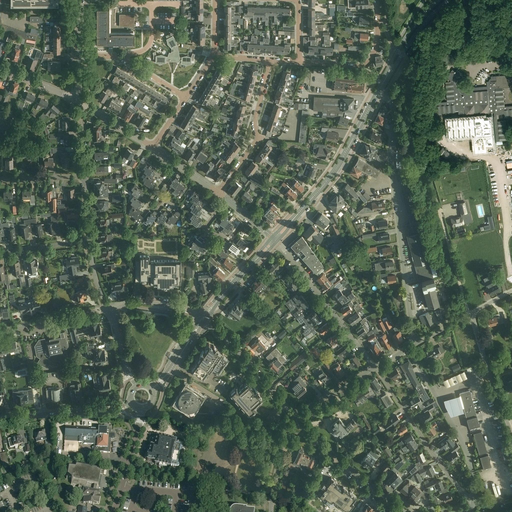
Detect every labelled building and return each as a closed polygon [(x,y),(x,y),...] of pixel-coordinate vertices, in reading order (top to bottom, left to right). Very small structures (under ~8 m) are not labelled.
[(247,9),(244,8),(244,15),(247,15),(247,13),(250,13),(250,16),(253,16),(253,14),(254,7),(247,7),(247,9)] [(120,46),(124,46),(124,44),(127,44),(127,46),(131,46),(131,44),(135,44),(135,33),(111,33),(111,35),(109,35),(109,9),(97,9),(97,13),(98,13),(98,16),(97,16),(97,20),(98,20),(98,23),(97,23),(97,27),(98,27),(98,29),(97,29),(97,34),(98,34),(98,36),(97,36),(97,40),(98,40),(98,44),(109,44),(109,46),(113,46),(117,46),(117,44),(120,44),(120,46)] [(135,14),(120,14),(120,27),(135,27),(135,14)] [(360,16),(353,15),(353,16),(353,19),(355,21),(356,21),(356,24),(359,24),(359,25),(368,26),(368,25),(369,25),(369,22),(369,17),(360,16)] [(363,42),(364,41),(364,40),(368,40),(368,34),(360,33),(355,33),(354,39),(360,40),(360,41),(361,42),(362,43),(363,42)] [(180,57),(179,56),(177,45),(177,44),(176,40),(172,36),(173,36),(167,39),(168,44),(171,47),(171,48),(172,48),(172,53),(169,52),(168,57),(167,57),(161,55),(156,56),(155,52),(153,52),(154,56),(154,59),(155,59),(155,62),(160,64),(166,62),(166,61),(181,62),(181,63),(186,65),(191,63),(191,61),(194,61),(194,58),(195,54),(193,54),(191,57),(187,56),(186,56),(181,57),(180,57)] [(13,47),(11,55),(9,54),(8,57),(10,58),(11,59),(11,60),(12,60),(13,59),(17,60),(20,49),(19,49),(19,46),(16,45),(15,48),(13,47)] [(36,54),(34,59),(29,57),(26,65),(34,68),(36,63),(38,58),(41,59),(43,53),(39,51),(38,54),(36,54)] [(52,61),(52,57),(43,57),(41,62),(48,62),(48,69),(60,69),(60,61),(52,61)] [(220,65),(217,70),(223,74),(226,68),(220,65)] [(113,73),(118,76),(122,70),(117,67),(113,73)] [(248,67),(248,70),(247,73),(250,74),(256,76),(258,70),(248,67)] [(127,73),(122,70),(118,76),(124,79),(127,73)] [(220,79),(223,74),(217,70),(214,75),(220,79)] [(228,70),(227,72),(231,75),(230,77),(232,79),(235,74),(233,72),(228,70)] [(288,79),(290,73),(283,71),(281,77),(288,79)] [(132,76),(127,73),(124,79),(129,82),(132,76)] [(214,75),(211,80),(217,84),(220,79),(214,75)] [(138,79),(132,76),(129,82),(134,86),(138,79)] [(279,83),(286,85),(287,82),(289,82),(290,82),(290,80),(288,79),(281,77),(279,83)] [(364,80),(356,79),(355,79),(353,78),(352,79),(333,77),(332,90),(347,91),(361,92),(361,91),(364,92),(365,81),(364,80)] [(143,82),(138,79),(134,86),(139,89),(143,82)] [(211,80),(208,85),(221,93),(222,91),(215,87),(217,84),(211,80)] [(255,82),(248,80),(247,83),(246,83),(246,82),(237,80),(236,83),(244,85),(244,86),(246,86),(253,88),(255,82)] [(19,84),(15,82),(14,84),(12,83),(9,90),(8,93),(13,94),(17,96),(18,93),(16,92),(19,84)] [(148,86),(143,82),(139,89),(144,92),(148,86)] [(100,93),(98,96),(99,97),(98,98),(104,101),(108,94),(111,95),(113,92),(114,91),(116,87),(113,85),(111,89),(108,87),(105,92),(103,91),(101,94),(100,93)] [(219,95),(221,93),(208,85),(205,90),(211,94),(213,91),(219,95)] [(498,104),(507,104),(506,85),(492,86),(492,90),(497,90),(498,104)] [(153,89),(148,86),(144,92),(147,93),(143,100),(145,102),(148,97),(149,95),(153,89)] [(243,90),(239,89),(239,91),(242,92),(245,92),(251,94),(253,88),(246,86),(244,86),(243,90)] [(275,94),(282,96),(284,97),(286,93),(289,95),(290,92),(284,90),(277,88),(276,88),(274,94),(275,94)] [(467,101),(468,112),(492,110),(490,88),(461,91),(462,95),(466,95),(467,98),(472,98),(472,101),(467,101)] [(158,92),(153,89),(149,95),(154,98),(158,92)] [(205,90),(202,96),(215,103),(216,101),(209,97),(211,94),(205,90)] [(157,99),(153,106),(156,108),(158,103),(160,101),(163,95),(158,92),(154,98),(157,99)] [(250,100),(251,94),(245,92),(242,92),(242,94),(244,94),(243,98),(250,100)] [(33,101),(35,96),(28,93),(26,96),(23,94),(21,100),(26,102),(27,99),(33,101)] [(284,97),(282,96),(275,94),(273,100),(280,102),(281,99),(283,100),(284,99),(284,97)] [(163,95),(160,101),(158,103),(160,104),(161,102),(164,104),(168,98),(163,95)] [(205,104),(207,102),(213,106),(215,103),(202,96),(199,101),(205,104)] [(338,122),(346,125),(347,124),(348,123),(347,122),(348,119),(343,118),(345,110),(352,111),(353,111),(354,98),(353,98),(353,99),(314,96),(313,110),(322,111),(322,117),(337,118),(339,119),(338,122)] [(108,106),(113,109),(118,100),(116,98),(115,100),(115,101),(114,102),(111,100),(108,106)] [(45,100),(45,101),(41,99),(39,104),(36,103),(34,108),(38,110),(40,105),(46,107),(48,102),(47,102),(48,101),(45,100)] [(121,102),(118,100),(113,109),(118,113),(123,105),(120,103),(121,102)] [(139,109),(141,105),(143,103),(138,100),(134,107),(138,110),(139,109)] [(234,106),(230,105),(230,108),(238,110),(244,112),(246,105),(235,102),(234,106)] [(453,112),(458,112),(458,105),(457,105),(457,102),(449,102),(450,109),(453,109),(453,112)] [(309,104),(303,103),(302,109),(308,110),(308,115),(312,115),(313,109),(309,108),(309,104)] [(51,108),(49,106),(44,112),(47,115),(51,110),(53,111),(50,115),(53,117),(56,114),(60,110),(53,104),(51,108)] [(148,115),(150,112),(143,108),(143,107),(141,105),(139,109),(148,115)] [(190,110),(196,114),(198,115),(199,112),(197,111),(199,108),(193,105),(190,110)] [(272,111),(279,113),(281,107),(274,105),(272,111)] [(123,117),(129,120),(133,113),(134,113),(136,110),(129,106),(127,109),(128,109),(123,117)] [(190,110),(187,115),(193,119),(194,120),(196,117),(197,117),(198,115),(196,114),(190,110)] [(382,124),(385,118),(386,114),(387,113),(380,110),(378,114),(378,115),(375,120),(379,122),(379,123),(382,124)] [(277,119),(279,113),(272,111),(270,117),(277,119)] [(12,119),(12,112),(0,112),(0,132),(12,133),(11,125),(10,125),(10,119),(12,119)] [(141,127),(146,118),(139,114),(137,118),(138,119),(135,124),(141,127)] [(194,120),(193,119),(187,115),(184,120),(190,124),(192,125),(193,123),(193,122),(194,120)] [(243,117),(236,116),(233,115),(232,119),(229,118),(228,120),(234,122),(241,124),(243,117)] [(484,118),(447,121),(449,140),(474,137),(475,154),(494,152),(491,119),(484,120),(484,118)] [(63,119),(59,119),(59,129),(69,128),(69,127),(69,125),(68,125),(68,120),(63,121),(63,119)] [(187,129),(190,124),(184,120),(181,125),(187,129)] [(267,125),(266,125),(265,128),(273,131),(274,128),(276,128),(277,128),(280,129),(281,127),(275,125),(268,122),(267,125)] [(91,126),(91,128),(93,129),(94,129),(94,133),(98,133),(101,133),(100,126),(97,126),(96,126),(96,125),(93,125),(91,126)] [(331,132),(332,128),(322,128),(321,131),(327,132),(326,139),(337,141),(338,137),(338,133),(331,132)] [(370,136),(369,138),(376,142),(379,143),(384,135),(381,133),(380,135),(373,131),(371,134),(369,136),(370,136)] [(64,132),(57,133),(57,137),(63,137),(64,143),(69,143),(69,142),(70,142),(70,139),(69,139),(69,135),(64,135),(64,132)] [(94,137),(92,137),(93,141),(97,140),(97,143),(103,143),(103,139),(101,139),(101,133),(98,133),(94,133),(94,137)] [(181,140),(181,139),(182,137),(177,134),(176,136),(179,139),(178,140),(174,137),(172,139),(172,140),(168,146),(169,146),(169,147),(170,148),(171,148),(174,150),(176,147),(178,144),(180,142),(180,141),(181,140)] [(195,137),(194,138),(193,140),(194,140),(188,149),(190,150),(184,157),(185,158),(186,159),(187,160),(188,160),(190,161),(196,153),(193,151),(195,149),(193,148),(196,145),(195,145),(197,143),(200,139),(195,137)] [(182,144),(180,142),(178,144),(176,147),(174,150),(177,152),(177,153),(178,154),(179,154),(180,154),(185,148),(181,146),(182,144)] [(232,148),(237,152),(241,147),(235,143),(232,148)] [(266,143),(263,148),(268,153),(273,156),(274,157),(274,156),(277,159),(278,156),(270,150),(272,148),(266,143)] [(327,160),(331,151),(325,148),(327,145),(314,143),(314,146),(319,147),(316,155),(322,158),(321,158),(327,160)] [(365,145),(364,145),(363,147),(363,148),(363,149),(375,155),(377,151),(375,149),(370,146),(369,147),(365,145)] [(227,150),(226,152),(228,153),(233,157),(237,152),(232,148),(230,147),(229,146),(227,150)] [(65,147),(57,148),(57,151),(62,151),(62,153),(60,153),(60,159),(62,159),(62,166),(69,166),(69,157),(67,158),(67,153),(66,153),(65,147)] [(207,156),(203,153),(206,149),(203,147),(196,157),(203,162),(207,156)] [(107,152),(113,151),(113,148),(101,149),(102,152),(95,152),(95,158),(96,158),(97,160),(100,160),(100,158),(103,158),(103,157),(108,157),(107,152)] [(274,157),(273,156),(268,153),(263,148),(259,153),(264,158),(264,157),(266,155),(272,159),(274,157)] [(134,152),(128,149),(124,155),(125,156),(122,161),(125,163),(128,158),(130,159),(134,152)] [(362,150),(362,149),(360,152),(361,152),(361,153),(364,155),(364,156),(369,159),(370,158),(373,160),(375,155),(363,149),(362,150)] [(233,157),(228,153),(224,158),(229,162),(233,157)] [(264,158),(259,153),(255,159),(260,163),(263,160),(265,162),(265,161),(272,166),(273,164),(264,157),(264,158)] [(10,159),(6,160),(7,168),(13,167),(12,159),(15,159),(15,156),(10,157),(10,159)] [(45,161),(45,167),(53,167),(53,156),(43,157),(44,161),(45,161)] [(22,168),(24,169),(25,169),(27,168),(26,167),(31,166),(31,163),(33,163),(32,158),(26,158),(26,160),(22,160),(22,168)] [(367,173),(376,179),(379,173),(381,170),(378,168),(377,169),(365,162),(358,158),(358,159),(354,166),(360,169),(359,169),(363,171),(362,173),(366,175),(367,173)] [(206,172),(207,173),(209,169),(211,170),(213,167),(212,166),(214,164),(210,162),(209,164),(207,163),(202,170),(203,171),(205,173),(206,172)] [(253,162),(249,167),(259,175),(261,173),(258,171),(258,170),(256,169),(258,166),(253,162)] [(153,172),(155,168),(147,163),(143,168),(146,169),(144,172),(147,174),(152,178),(155,174),(153,172)] [(310,166),(307,165),(305,169),(308,170),(306,175),(314,178),(317,168),(310,165),(310,166)] [(350,172),(358,177),(360,172),(362,173),(363,171),(359,169),(360,169),(354,166),(352,169),(351,170),(350,171),(350,172)] [(255,174),(258,176),(259,175),(249,167),(245,172),(250,176),(253,173),(255,175),(255,174)] [(217,181),(218,181),(220,178),(223,175),(225,172),(222,170),(222,171),(218,169),(217,171),(216,171),(215,173),(212,177),(215,179),(215,180),(217,181)] [(271,182),(274,175),(269,173),(267,176),(265,180),(271,182)] [(143,179),(145,180),(143,183),(152,189),(155,184),(153,183),(155,179),(152,178),(147,174),(143,179)] [(171,186),(169,188),(173,191),(180,183),(177,181),(179,179),(174,175),(168,183),(171,186)] [(251,177),(249,180),(250,181),(261,187),(262,183),(258,181),(251,177)] [(305,186),(302,183),(301,185),(294,179),(291,182),(289,180),(287,182),(289,185),(290,185),(292,186),(291,187),(298,193),(301,190),(302,191),(304,189),(303,188),(304,187),(303,187),(305,186)] [(414,266),(419,282),(421,282),(433,278),(406,180),(401,182),(404,193),(402,194),(411,224),(406,225),(408,236),(407,236),(412,256),(412,257),(413,261),(413,260),(415,266),(414,266)] [(104,184),(102,184),(102,181),(95,182),(96,189),(97,189),(97,190),(107,189),(107,186),(104,186),(104,184)] [(228,191),(235,196),(242,187),(235,182),(228,191)] [(250,203),(253,200),(250,198),(252,196),(248,193),(250,190),(252,192),(256,186),(251,182),(250,184),(249,185),(250,185),(245,191),(246,191),(242,196),(248,201),(250,203)] [(187,188),(180,183),(173,191),(172,193),(176,196),(178,194),(181,196),(187,188)] [(132,193),(134,195),(140,199),(143,195),(141,193),(143,190),(135,184),(131,189),(133,191),(132,193)] [(342,190),(346,193),(346,194),(350,198),(353,195),(356,198),(359,195),(347,184),(342,189),(342,190)] [(289,198),(288,199),(290,201),(291,200),(292,200),(294,200),(295,199),(295,197),(297,194),(290,188),(287,185),(285,188),(286,188),(283,192),(289,198)] [(281,193),(271,187),(269,191),(279,196),(281,193)] [(48,189),(43,190),(42,191),(42,194),(43,195),(44,195),(45,199),(49,199),(50,203),(51,203),(51,207),(50,207),(50,212),(56,212),(56,198),(52,198),(52,191),(48,191),(48,189)] [(75,199),(74,189),(65,190),(66,196),(67,196),(68,199),(75,199)] [(97,190),(97,198),(108,197),(107,189),(97,190)] [(30,198),(30,203),(34,203),(34,195),(31,195),(31,190),(22,191),(23,198),(30,198)] [(11,199),(11,204),(16,204),(15,197),(12,197),(12,191),(4,192),(4,200),(11,199)] [(191,200),(194,202),(200,206),(203,202),(200,200),(203,197),(195,191),(191,196),(193,197),(191,200)] [(142,201),(140,199),(134,195),(130,200),(132,201),(131,204),(133,205),(139,210),(139,209),(142,205),(140,204),(142,201)] [(347,204),(345,201),(343,198),(339,195),(337,196),(336,196),(335,195),(333,198),(334,198),(333,199),(339,204),(340,206),(343,203),(346,206),(347,204)] [(340,207),(340,206),(339,204),(333,199),(332,201),(329,205),(332,208),(331,209),(337,214),(342,209),(340,207)] [(100,211),(105,211),(104,207),(108,206),(108,201),(96,202),(96,209),(99,209),(100,209),(100,211)] [(194,202),(188,209),(194,213),(199,217),(202,213),(200,211),(202,208),(200,206),(194,202)] [(370,210),(366,211),(366,212),(373,212),(373,210),(379,209),(379,210),(380,210),(380,209),(384,208),(384,203),(380,203),(379,202),(372,203),(372,206),(370,206),(370,210)] [(468,212),(465,202),(458,204),(460,214),(468,212)] [(141,211),(139,209),(139,210),(133,205),(129,210),(130,211),(129,213),(136,219),(134,221),(138,224),(143,218),(139,214),(141,211)] [(271,222),(273,222),(274,220),(274,219),(279,214),(275,211),(277,208),(273,205),(271,207),(263,215),(268,219),(266,221),(269,224),(271,222)] [(356,210),(351,205),(350,206),(349,205),(347,207),(348,209),(355,217),(357,214),(358,213),(356,210)] [(362,205),(356,210),(358,213),(359,213),(363,213),(366,210),(362,205)] [(66,213),(66,209),(58,209),(59,213),(64,213),(65,217),(67,217),(68,221),(79,220),(78,212),(66,213)] [(169,215),(165,221),(170,224),(171,222),(174,224),(180,215),(181,211),(178,209),(176,212),(174,214),(171,212),(169,215)] [(152,223),(154,220),(158,214),(154,211),(152,213),(149,211),(143,219),(145,220),(143,222),(147,225),(148,223),(150,221),(152,223)] [(160,212),(158,214),(154,220),(159,223),(161,221),(163,223),(165,220),(165,221),(169,215),(165,212),(163,214),(160,212)] [(50,213),(51,216),(52,223),(47,224),(49,234),(52,233),(52,234),(56,234),(55,227),(59,227),(57,213),(50,213)] [(200,222),(202,219),(199,217),(194,213),(189,220),(191,222),(190,222),(199,228),(202,224),(200,222)] [(316,219),(316,221),(315,221),(323,227),(327,230),(331,226),(334,234),(330,236),(331,238),(327,240),(329,244),(333,252),(346,246),(339,232),(337,229),(335,223),(332,224),(330,220),(322,213),(320,214),(319,214),(317,215),(316,216),(316,218),(316,219)] [(222,229),(222,230),(229,221),(226,219),(228,217),(223,214),(217,222),(220,224),(218,227),(222,229)] [(462,217),(451,219),(453,226),(463,224),(462,217)] [(102,227),(107,227),(111,226),(111,219),(106,220),(106,218),(97,219),(98,222),(97,222),(97,225),(98,225),(98,226),(102,225),(102,227)] [(30,220),(31,230),(32,231),(35,230),(36,237),(39,236),(39,235),(43,234),(41,224),(37,225),(36,219),(30,220)] [(32,231),(31,230),(30,220),(24,220),(25,227),(20,228),(22,238),(25,237),(26,238),(29,238),(28,231),(32,231)] [(378,223),(376,223),(377,228),(379,227),(379,229),(384,228),(383,227),(387,227),(386,220),(378,222),(378,223)] [(225,235),(227,232),(230,235),(236,227),(229,221),(222,230),(221,231),(225,235)] [(8,234),(9,241),(12,240),(12,239),(16,238),(14,229),(10,229),(9,223),(3,224),(4,235),(8,234)] [(316,245),(323,238),(317,232),(318,231),(312,225),(304,234),(310,240),(310,239),(316,245)] [(381,242),(385,241),(389,240),(388,233),(380,235),(378,235),(379,242),(381,241),(381,242)] [(103,243),(107,243),(110,243),(109,235),(107,235),(107,234),(98,235),(99,242),(103,242),(103,243)] [(315,273),(317,275),(325,268),(301,235),(299,238),(290,246),(315,273)] [(167,243),(172,243),(172,246),(178,246),(177,236),(167,237),(167,243)] [(198,240),(195,237),(194,238),(192,236),(188,240),(191,242),(189,245),(194,249),(194,248),(197,250),(197,249),(205,238),(204,240),(200,237),(198,240)] [(197,250),(197,249),(205,254),(211,246),(207,243),(209,241),(205,238),(197,249),(197,250)] [(232,243),(230,241),(243,251),(248,244),(240,238),(238,241),(235,239),(232,243)] [(229,247),(227,251),(228,251),(230,253),(235,257),(240,249),(242,251),(243,251),(230,241),(227,246),(229,247)] [(100,254),(99,254),(99,257),(100,257),(100,258),(104,257),(104,259),(113,258),(113,251),(108,252),(108,250),(99,251),(100,254)] [(229,261),(229,260),(227,258),(229,256),(228,256),(226,254),(221,250),(218,253),(221,256),(218,260),(222,264),(222,265),(223,266),(224,266),(228,270),(231,267),(230,267),(233,264),(229,261)] [(140,280),(148,280),(148,279),(150,279),(150,284),(154,284),(154,281),(157,281),(157,284),(161,284),(161,286),(169,286),(169,284),(173,284),(173,281),(176,281),(176,283),(181,283),(181,279),(181,273),(180,266),(181,266),(181,264),(180,264),(180,261),(176,261),(176,260),(154,261),(149,261),(149,256),(140,256),(140,280)] [(70,274),(77,273),(76,268),(75,268),(75,266),(79,265),(78,257),(76,258),(76,257),(71,258),(71,259),(66,260),(67,267),(68,267),(70,274)] [(210,257),(207,260),(211,272),(219,280),(225,274),(218,267),(217,268),(215,265),(217,263),(210,257)] [(35,259),(27,260),(28,272),(29,272),(29,276),(37,275),(36,271),(37,271),(36,267),(38,267),(37,260),(35,261),(35,259)] [(334,259),(326,264),(328,267),(336,262),(334,259)] [(389,269),(391,270),(393,270),(394,269),(393,267),(394,267),(393,261),(384,262),(384,259),(378,260),(378,263),(378,265),(378,270),(389,268),(389,269)] [(269,267),(267,269),(270,271),(271,270),(274,273),(275,272),(277,274),(281,270),(279,268),(281,266),(275,260),(273,263),(271,264),(268,267),(269,267)] [(11,264),(13,275),(17,274),(17,279),(21,278),(22,282),(20,282),(21,286),(26,286),(24,274),(21,274),(19,262),(11,264)] [(194,276),(194,262),(186,262),(186,277),(194,276)] [(103,274),(112,272),(111,268),(114,267),(114,264),(110,265),(107,265),(107,266),(101,268),(103,274)] [(0,279),(5,279),(6,284),(9,284),(8,274),(4,275),(3,266),(0,266),(0,279)] [(210,280),(210,273),(198,274),(199,280),(198,280),(199,282),(200,282),(201,283),(207,281),(207,284),(212,283),(211,280),(210,280)] [(318,282),(320,284),(327,279),(323,274),(317,278),(319,281),(318,282)] [(385,283),(388,282),(388,283),(393,283),(393,282),(396,282),(396,281),(396,279),(395,278),(395,275),(387,276),(387,274),(380,274),(380,279),(385,278),(385,283)] [(285,276),(281,279),(284,283),(286,282),(292,291),(298,287),(291,278),(288,280),(285,276)] [(263,290),(266,286),(264,284),(264,283),(258,278),(256,281),(255,282),(254,283),(252,285),(252,286),(251,287),(254,290),(255,289),(257,291),(255,293),(256,293),(254,294),(253,293),(251,295),(261,304),(264,300),(258,295),(263,290)] [(323,286),(325,289),(333,282),(336,280),(334,278),(329,282),(327,279),(320,284),(322,286),(323,286)] [(428,307),(438,304),(433,283),(435,283),(433,278),(421,282),(428,307)] [(212,286),(212,283),(207,284),(207,281),(201,283),(200,282),(199,282),(199,285),(201,295),(205,294),(205,292),(209,291),(208,288),(211,287),(211,286),(212,286)] [(112,286),(111,286),(112,291),(115,290),(116,290),(116,292),(124,291),(123,282),(116,283),(111,284),(112,286)] [(498,283),(487,289),(490,295),(501,289),(498,283)] [(333,297),(334,299),(335,299),(337,302),(344,296),(339,289),(336,292),(337,293),(332,296),(333,297)] [(78,301),(84,300),(86,300),(87,298),(86,296),(85,290),(76,292),(77,297),(75,298),(76,302),(78,301)] [(351,291),(347,294),(351,300),(355,296),(351,291)] [(248,301),(254,307),(256,304),(252,300),(253,299),(251,298),(247,294),(244,297),(249,301),(248,301)] [(292,305),(294,303),(296,306),(298,304),(303,300),(305,299),(304,299),(301,295),(298,297),(296,294),(288,300),(292,305)] [(36,310),(39,309),(38,307),(41,307),(39,299),(33,300),(33,299),(29,300),(32,312),(36,311),(36,310)] [(308,304),(305,299),(303,300),(298,304),(296,306),(298,308),(298,309),(299,310),(293,314),(297,318),(303,313),(304,312),(302,309),(308,304)] [(27,312),(27,313),(32,312),(29,300),(23,301),(23,302),(19,303),(21,311),(23,311),(24,313),(27,312)] [(238,300),(236,304),(232,309),(232,308),(229,312),(230,313),(229,315),(231,317),(233,315),(238,319),(240,315),(244,310),(247,307),(238,300)] [(342,313),(343,314),(344,314),(352,310),(350,307),(353,304),(351,301),(348,304),(345,306),(341,309),(343,312),(342,313)] [(306,324),(306,323),(308,322),(317,315),(316,314),(317,313),(315,311),(314,312),(314,311),(306,317),(303,313),(297,318),(301,324),(304,321),(306,324)] [(433,323),(428,312),(419,316),(422,324),(425,323),(427,326),(433,323)] [(361,318),(361,319),(361,318),(357,313),(351,317),(348,319),(352,325),(355,323),(361,318)] [(318,317),(317,315),(308,322),(306,323),(309,327),(304,331),(302,333),(305,336),(315,329),(312,325),(320,319),(320,318),(319,316),(318,317)] [(497,322),(501,321),(499,317),(496,317),(488,319),(490,325),(498,323),(497,322)] [(387,329),(391,326),(388,319),(383,322),(387,329)] [(319,333),(321,331),(323,334),(331,328),(330,328),(331,327),(330,325),(328,325),(327,323),(319,329),(320,329),(317,330),(319,333)] [(369,331),(368,329),(369,329),(364,323),(362,326),(356,331),(360,336),(363,334),(364,335),(367,332),(369,331)] [(101,334),(102,333),(101,330),(100,330),(99,325),(96,326),(96,324),(89,326),(90,328),(76,331),(76,329),(72,330),(75,343),(79,342),(78,337),(91,333),(92,336),(95,336),(95,337),(99,336),(99,335),(101,334)] [(403,339),(400,335),(401,334),(400,331),(402,330),(399,324),(395,326),(395,327),(394,328),(397,333),(393,335),(397,342),(398,342),(399,342),(400,341),(400,340),(403,339)] [(279,333),(282,336),(291,330),(288,326),(279,333)] [(49,365),(53,367),(63,365),(67,358),(66,352),(63,353),(62,348),(69,347),(67,340),(66,340),(65,336),(66,335),(66,333),(69,333),(66,333),(65,331),(66,330),(65,330),(62,331),(62,328),(61,328),(62,331),(60,331),(60,333),(56,334),(56,332),(48,334),(50,341),(46,341),(45,338),(39,340),(35,346),(37,357),(40,359),(37,363),(47,369),(49,365)] [(338,345),(342,342),(340,339),(337,336),(336,334),(332,337),(331,336),(327,339),(331,346),(336,342),(338,345)] [(369,346),(372,351),(379,347),(378,346),(379,345),(380,345),(374,334),(367,338),(369,341),(373,339),(375,343),(369,346)] [(388,341),(386,338),(385,334),(381,336),(381,335),(380,336),(379,334),(376,336),(378,338),(379,337),(381,341),(385,349),(390,346),(388,344),(390,343),(389,340),(388,341)] [(255,347),(258,351),(265,345),(264,345),(266,343),(263,339),(261,341),(258,338),(255,341),(253,339),(250,342),(252,344),(252,346),(253,347),(254,347),(255,347)] [(15,341),(8,343),(10,352),(14,351),(14,352),(18,351),(18,352),(21,352),(20,347),(17,348),(15,341)] [(1,345),(3,351),(0,351),(0,353),(0,355),(7,354),(6,353),(10,352),(8,343),(1,345)] [(217,348),(213,345),(213,346),(208,343),(207,343),(205,346),(206,347),(204,350),(203,349),(200,353),(201,354),(199,357),(197,356),(195,360),(196,360),(196,361),(197,361),(191,370),(197,374),(196,375),(199,377),(200,376),(203,379),(209,370),(210,370),(212,368),(219,373),(222,367),(224,368),(226,365),(225,364),(229,359),(222,354),(222,353),(217,349),(217,348)] [(374,355),(381,351),(381,350),(382,349),(381,346),(380,345),(379,345),(378,346),(379,347),(372,351),(374,355)] [(103,361),(105,361),(105,360),(106,359),(105,357),(105,356),(104,352),(101,352),(101,351),(94,352),(93,346),(86,347),(88,355),(91,355),(92,359),(95,359),(96,362),(99,362),(100,365),(104,365),(103,361)] [(309,350),(310,352),(311,353),(316,359),(320,354),(313,346),(309,350)] [(338,356),(347,350),(344,346),(335,352),(338,356)] [(431,351),(430,349),(427,351),(425,352),(422,354),(425,360),(433,355),(435,357),(441,354),(437,347),(431,351)] [(276,348),(266,356),(270,361),(270,362),(269,363),(269,364),(269,365),(270,367),(271,366),(272,367),(272,366),(275,370),(278,373),(282,369),(279,366),(282,364),(282,363),(284,361),(286,359),(283,355),(282,356),(280,354),(281,354),(276,348)] [(293,361),(297,366),(303,360),(303,361),(307,357),(311,353),(310,352),(309,354),(308,353),(305,354),(303,352),(293,361)] [(355,366),(356,367),(358,365),(358,364),(360,363),(355,355),(353,353),(351,355),(352,357),(350,359),(352,362),(349,364),(352,368),(355,366)] [(341,374),(344,373),(338,362),(330,367),(326,361),(323,363),(329,373),(333,371),(333,370),(334,370),(338,376),(340,377),(341,376),(341,374)] [(416,388),(420,394),(421,396),(423,401),(425,400),(429,398),(421,383),(420,384),(416,377),(411,368),(412,367),(408,361),(402,364),(416,388)] [(400,374),(400,373),(402,372),(403,373),(406,371),(402,364),(399,366),(399,367),(396,368),(389,372),(393,378),(395,381),(399,378),(397,375),(400,374)] [(454,372),(461,369),(458,364),(451,367),(454,372)] [(323,371),(318,374),(324,383),(325,383),(325,384),(330,381),(328,377),(327,377),(326,374),(325,375),(323,371)] [(467,377),(464,371),(442,380),(445,387),(467,377)] [(106,375),(102,376),(101,372),(92,374),(95,387),(100,386),(101,391),(111,389),(109,380),(107,380),(106,375)] [(384,391),(381,393),(378,388),(381,386),(375,378),(370,381),(370,382),(372,384),(371,385),(372,386),(371,386),(377,396),(378,396),(385,407),(391,403),(384,391)] [(298,396),(299,395),(301,397),(304,395),(302,393),(306,389),(304,387),(307,384),(304,381),(303,382),(301,379),(299,381),(292,388),(294,391),(295,393),(298,396)] [(236,387),(229,393),(232,396),(231,397),(234,400),(235,399),(239,403),(238,404),(240,406),(241,406),(244,410),(243,411),(246,414),(247,413),(250,416),(260,406),(259,405),(260,403),(259,402),(263,399),(257,392),(258,391),(254,388),(248,382),(244,385),(243,384),(240,387),(241,388),(239,390),(236,387)] [(79,398),(78,391),(81,390),(80,383),(76,384),(77,388),(69,389),(70,395),(71,395),(71,399),(79,398)] [(203,395),(187,384),(186,386),(184,385),(173,402),(175,403),(174,405),(190,416),(191,414),(193,415),(204,398),(202,397),(203,395)] [(365,400),(372,395),(366,386),(355,393),(360,402),(365,399),(365,400)] [(53,401),(54,401),(55,400),(56,399),(59,399),(59,401),(63,400),(62,389),(59,389),(59,387),(46,388),(47,400),(48,400),(49,401),(51,401),(53,401)] [(16,395),(16,399),(14,399),(14,404),(17,403),(17,404),(18,403),(19,404),(21,404),(22,403),(28,402),(27,401),(29,401),(29,402),(34,401),(32,389),(27,390),(27,391),(26,391),(26,392),(24,392),(23,391),(19,391),(20,394),(16,395)] [(477,420),(469,390),(459,393),(460,396),(463,408),(467,423),(469,428),(480,425),(479,424),(477,420)] [(412,407),(416,405),(418,404),(421,410),(427,407),(428,406),(426,403),(427,402),(425,400),(423,401),(421,402),(419,398),(421,396),(420,394),(418,396),(417,395),(416,396),(408,400),(412,407)] [(460,396),(443,400),(445,407),(450,416),(464,412),(462,408),(463,408),(460,396)] [(419,419),(420,420),(421,420),(423,423),(429,419),(428,418),(432,416),(429,412),(427,412),(425,413),(419,417),(419,418),(419,419)] [(359,413),(358,414),(367,429),(371,426),(365,416),(362,417),(359,413)] [(384,424),(382,426),(382,427),(384,428),(385,428),(386,428),(387,428),(390,426),(396,422),(400,420),(396,415),(386,422),(384,424)] [(353,420),(346,426),(339,418),(336,421),(334,423),(331,426),(335,430),(334,430),(333,432),(333,433),(335,435),(336,435),(337,434),(338,433),(341,437),(350,430),(349,429),(356,423),(357,424),(358,423),(355,419),(353,420)] [(431,424),(425,428),(430,435),(436,431),(439,429),(436,425),(437,425),(434,422),(431,424)] [(375,434),(381,429),(378,424),(371,429),(375,434)] [(395,430),(397,433),(399,432),(401,434),(408,430),(404,424),(397,429),(395,430)] [(107,429),(107,428),(107,426),(105,426),(104,426),(103,427),(103,429),(65,427),(64,441),(78,442),(78,443),(81,443),(81,444),(94,445),(93,452),(110,453),(110,439),(112,439),(113,439),(114,438),(115,436),(114,435),(113,434),(112,434),(110,433),(111,430),(107,429)] [(35,440),(46,437),(45,430),(38,432),(34,433),(35,440)] [(482,431),(473,433),(479,454),(487,451),(481,431),(482,431)] [(403,443),(406,442),(407,445),(414,440),(415,440),(410,434),(403,439),(401,440),(403,443)] [(19,437),(15,438),(15,436),(11,437),(12,439),(8,440),(10,448),(14,447),(14,446),(21,445),(21,448),(24,447),(25,456),(30,456),(29,445),(24,445),(23,439),(20,440),(19,437)] [(146,459),(146,460),(154,462),(154,463),(158,464),(158,466),(165,468),(165,465),(170,466),(170,464),(178,466),(182,443),(174,442),(175,440),(156,436),(155,439),(151,439),(150,446),(149,446),(148,454),(147,454),(147,455),(145,455),(144,459),(146,459)] [(448,444),(450,447),(454,444),(449,437),(447,438),(446,437),(437,444),(441,449),(448,444)] [(416,442),(414,440),(407,445),(403,447),(405,450),(409,447),(411,450),(416,447),(418,445),(416,442)] [(449,448),(453,452),(455,451),(460,447),(457,442),(449,448)] [(382,449),(388,457),(392,454),(387,446),(382,449)] [(310,467),(311,465),(314,466),(315,462),(313,461),(314,458),(311,456),(310,457),(302,453),(303,450),(303,449),(301,448),(300,449),(296,456),(294,455),(292,459),(295,460),(293,464),(305,469),(307,466),(310,467)] [(375,459),(376,458),(378,455),(371,449),(369,452),(369,453),(368,454),(367,454),(361,462),(361,463),(363,465),(364,465),(365,465),(368,468),(375,459)] [(453,452),(447,457),(452,463),(460,456),(455,451),(453,452)] [(416,465),(418,470),(424,467),(423,464),(426,462),(422,452),(417,455),(416,453),(413,455),(414,458),(416,457),(418,456),(420,461),(416,463),(415,464),(416,465)] [(483,468),(491,466),(488,454),(480,457),(483,468)] [(395,465),(399,468),(404,462),(402,460),(397,463),(395,465)] [(78,489),(80,489),(85,490),(86,484),(94,485),(97,486),(99,474),(103,475),(103,471),(101,469),(99,470),(82,467),(82,465),(67,462),(66,471),(68,471),(66,480),(72,481),(71,484),(79,486),(78,489)] [(386,463),(380,469),(384,473),(389,467),(389,466),(386,463)] [(421,476),(428,472),(429,475),(434,473),(431,466),(426,468),(426,469),(425,469),(424,467),(418,470),(421,476)] [(399,475),(396,471),(395,472),(386,482),(389,485),(390,484),(394,487),(402,479),(399,475)] [(413,475),(410,478),(413,480),(415,478),(417,483),(422,481),(418,473),(413,475)] [(348,511),(354,504),(352,503),(356,498),(355,498),(356,497),(353,494),(353,493),(352,493),(353,492),(351,490),(350,491),(349,491),(343,486),(342,489),(336,484),(338,482),(335,480),(335,479),(333,477),(332,478),(331,477),(328,481),(329,482),(326,485),(324,482),(323,483),(322,482),(321,485),(321,486),(324,488),(322,491),(321,490),(318,495),(324,500),(324,499),(327,501),(326,503),(332,508),(334,505),(343,511),(345,509),(345,510),(345,509),(348,511)] [(425,484),(426,487),(427,489),(432,486),(434,486),(436,491),(444,487),(440,480),(436,482),(436,480),(433,481),(429,482),(425,484)] [(425,495),(422,492),(416,486),(415,485),(414,485),(409,481),(407,482),(408,482),(405,485),(400,490),(409,497),(408,499),(413,503),(416,499),(419,496),(422,498),(425,495)] [(93,492),(85,490),(80,489),(79,496),(82,496),(82,497),(84,497),(83,503),(93,505),(93,503),(98,504),(100,497),(98,497),(99,492),(95,492),(97,486),(94,485),(93,492)] [(315,491),(311,489),(305,500),(309,501),(315,491)] [(445,502),(452,499),(450,493),(446,495),(446,494),(440,497),(441,500),(443,499),(445,502)] [(364,511),(363,511),(375,511),(377,511),(372,508),(372,507),(372,506),(370,504),(369,505),(366,503),(362,509),(364,511)]
